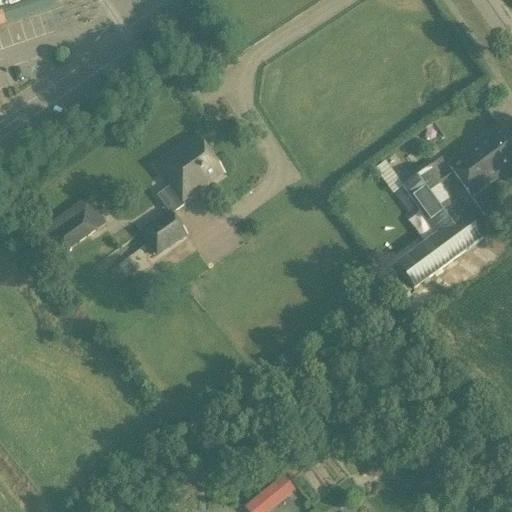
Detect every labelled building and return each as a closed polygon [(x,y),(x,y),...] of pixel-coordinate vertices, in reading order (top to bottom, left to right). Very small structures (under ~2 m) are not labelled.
[(44,0),(0,0),(0,20),(46,5),(44,0)] [(436,237),(396,266),(413,290),(481,241),(473,230),(485,221),(487,224),(509,208),(491,184),(511,168),(511,147),(499,129),(446,168),(449,171),(437,180),(429,169),(401,189),(409,200),(436,237)] [(186,237),(169,213),(181,204),(222,175),(195,138),(155,167),(169,188),(155,198),(166,213),(137,234),(155,260),(186,237)] [(55,231),(42,240),(36,244),(51,264),(79,245),(106,226),(97,214),(86,199),(50,225),(55,231)] [(389,269),(378,277),(400,307),(411,299),(389,269)] [(279,466),(292,482),(304,472),(291,456),(279,466)] [(384,472),(382,464),(376,460),(368,462),(365,469),(367,476),(373,480),(381,478),(384,472)] [(250,506),(244,511),(245,511),(268,511),(284,499),(290,494),(293,491),(282,479),(250,506)]
